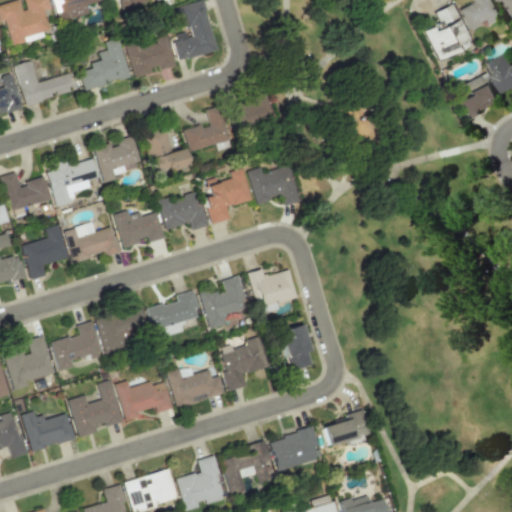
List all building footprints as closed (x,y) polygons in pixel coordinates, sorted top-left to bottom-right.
[(9,0),(0,2),(0,19),(1,19),(7,45),(21,41),(20,36),(45,30),(41,10),(47,9),(44,0),(9,0)] [(50,0),(56,21),(85,13),(83,5),(100,0),(50,0)] [(113,0),(116,10),(143,2),(142,0),(113,0)] [(212,50),(198,0),(197,0),(171,7),(177,28),(183,26),(185,33),(167,38),(173,60),(212,50)] [(488,20),(489,23),(500,19),(492,0),(474,0),(475,1),(457,8),(466,29),(488,20)] [(511,0),(496,0),(497,3),(503,0),(511,17),(511,16),(511,0)] [(430,12),(435,25),(421,31),(434,60),(467,45),(448,3),(430,12)] [(170,64),(162,35),(121,46),(130,77),(148,72),(147,70),(170,64)] [(79,89),(125,77),(114,37),(100,41),(102,49),(94,52),(96,60),(86,62),(88,68),(75,71),(79,89)] [(499,94),(511,87),(511,64),(510,66),(504,52),(484,61),(499,94)] [(19,105),(50,97),(49,95),(72,89),(68,72),(31,81),(26,60),(9,65),(19,105)] [(0,113),(18,110),(8,72),(0,74),(0,113)] [(465,121),(481,114),(479,108),(497,100),(485,72),(461,82),(467,95),(456,100),(465,121)] [(267,121),(264,97),(229,101),(231,125),(267,121)] [(179,129),(184,150),(226,139),(217,105),(201,109),(205,122),(179,129)] [(167,151),(160,127),(137,133),(149,175),(185,166),(180,147),(167,151)] [(89,147),(99,182),(111,178),(108,168),(120,165),(121,170),(137,165),(128,137),(109,142),(109,141),(89,147)] [(43,171),(50,206),(69,202),(66,192),(85,188),(83,179),(92,178),(88,157),(50,165),(50,169),(43,171)] [(295,201),(285,165),(257,173),(256,167),(242,171),(251,203),(277,196),(280,205),(295,201)] [(246,200),(238,168),(225,171),(227,178),(211,182),(210,177),(201,180),(205,195),(199,197),(206,223),(225,219),(222,206),(246,200)] [(45,200),(40,177),(14,183),(11,171),(0,173),(0,189),(4,209),(45,200)] [(153,202),(160,229),(185,222),(187,230),(202,225),(192,191),(153,202)] [(159,237),(152,211),(136,216),(135,212),(124,214),(123,209),(109,213),(118,246),(143,239),(143,242),(159,237)] [(68,261),(100,253),(101,255),(115,252),(108,226),(89,231),(87,222),(59,230),(68,261)] [(16,244),(25,279),(39,275),(37,265),(63,258),(54,224),(40,227),(43,238),(16,244)] [(0,281),(21,276),(16,255),(0,259),(0,281)] [(244,272),(256,314),(274,309),(272,303),(292,297),(284,269),(259,276),(257,268),(244,272)] [(194,290),(204,328),(221,324),(219,314),(242,308),(234,275),(217,279),(220,290),(206,294),(205,287),(194,290)] [(143,307),(149,338),(179,332),(176,321),(195,317),(189,290),(171,294),(172,301),(143,307)] [(46,341),(53,370),(69,367),(67,361),(98,354),(119,349),(116,338),(144,332),(138,308),(72,324),(74,335),(46,341)] [(308,364),(298,324),(274,330),(284,370),(308,364)] [(23,340),(25,350),(1,356),(8,390),(23,386),(22,381),(49,374),(39,335),(23,340)] [(224,390),(240,387),(238,375),(263,370),(257,339),(215,348),(224,390)] [(205,369),(187,374),(185,365),(162,372),(171,407),(197,400),(219,393),(214,375),(207,377),(205,369)] [(73,436),(92,432),(91,427),(117,421),(106,379),(92,383),(97,399),(83,403),(80,395),(64,399),(73,436)] [(120,420),(135,416),(133,411),(151,406),(152,412),(167,408),(160,381),(147,385),(146,381),(124,387),(123,380),(111,383),(120,420)] [(16,414),(26,450),(70,439),(63,411),(31,420),(29,410),(16,414)] [(0,447),(3,447),(6,458),(23,454),(18,435),(13,436),(8,412),(0,413),(0,447)] [(318,423),(324,446),(344,440),(346,446),(366,440),(358,412),(318,423)] [(271,469),(312,460),(309,446),(312,445),(309,429),(264,438),(271,469)] [(216,459),(224,494),(242,489),(239,476),(250,474),(253,483),(265,480),(262,464),(265,463),(260,439),(243,443),(245,451),(216,459)] [(171,477),(179,511),(198,506),(198,504),(220,499),(208,455),(192,459),(195,471),(171,477)] [(119,480),(126,511),(172,501),(165,470),(119,480)] [(98,489),(101,501),(78,508),(78,511),(121,511),(114,484),(98,489)] [(338,511),(383,511),(380,498),(366,502),(364,494),(336,501),(338,511)] [(332,511),(330,501),(287,511),(332,511)]
